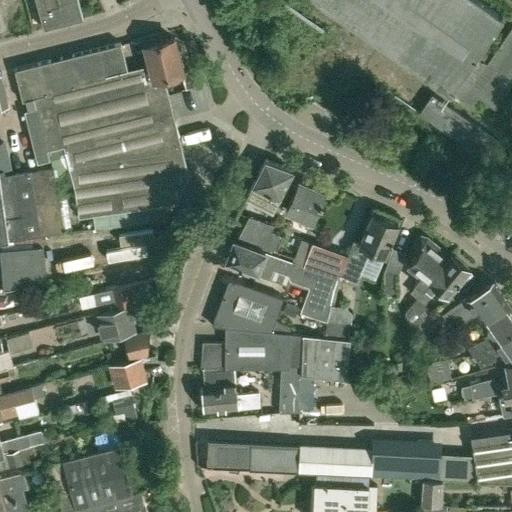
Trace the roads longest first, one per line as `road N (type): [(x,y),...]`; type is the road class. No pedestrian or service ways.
road 1 (residential): [(197,511),(182,425),(183,332),(262,111)]
road 2 (residential): [(511,254),(455,210),(316,146),(262,111)]
road 3 (residential): [(0,56),(104,28),(160,0)]
road 4 (residential): [(262,111),(231,72),(194,0)]
